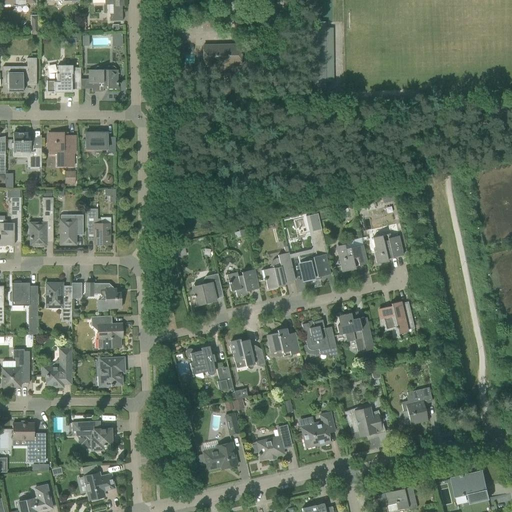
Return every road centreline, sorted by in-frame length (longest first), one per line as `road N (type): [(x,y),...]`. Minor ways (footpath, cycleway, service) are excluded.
road 1 (residential): [(141,338),(407,282)]
road 2 (residential): [(159,511),(346,475)]
road 3 (residential): [(346,475),(506,442)]
road 4 (residential): [(137,115),(139,262)]
road 5 (residential): [(139,262),(0,266)]
road 6 (residential): [(137,115),(0,115)]
road 7 (residential): [(0,407),(133,403)]
